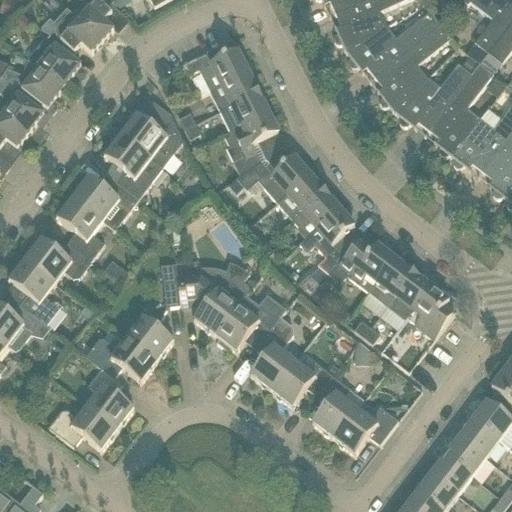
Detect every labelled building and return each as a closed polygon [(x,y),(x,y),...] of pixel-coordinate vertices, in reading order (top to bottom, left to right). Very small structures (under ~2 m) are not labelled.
[(104,26),(116,13),(102,0),(79,0),(78,1),(90,12),(79,24),(103,46),(114,34),(104,26)] [(148,0),(154,12),(175,0),(148,0)] [(375,0),(313,0),(314,1),(315,3),(317,4),(319,4),(321,4),(327,1),(335,18),(375,0)] [(380,17),(416,0),(375,0),(335,18),(343,36),(337,38),(335,40),(334,42),(334,44),(334,46),(336,48),(338,49),(340,50),(342,49),(346,56),(386,31),(380,17)] [(462,0),(467,9),(477,0),(462,0)] [(488,58),(511,27),(511,0),(477,0),(467,9),(467,10),(471,7),(493,24),(475,48),(488,58)] [(49,24),(41,33),(50,41),(54,37),(56,39),(55,40),(60,44),(74,58),(82,49),(92,58),(103,46),(79,24),(67,13),(54,28),(49,24)] [(375,82),(441,30),(430,17),(396,44),(386,31),(346,56),(351,63),(349,64),(348,66),(348,68),(349,70),(350,72),(352,73),(354,73),(356,73),(358,72),(363,68),(375,82)] [(511,27),(488,58),(502,69),(511,55),(511,27)] [(418,71),(451,44),(441,30),(375,82),(387,97),(382,102),(380,103),(379,106),(380,108),(381,110),(382,111),(385,112),(387,112),(389,111),(394,117),(427,83),(418,71)] [(81,70),(71,62),(55,50),(44,43),(28,64),(38,72),(64,92),(81,70)] [(199,76),(205,86),(210,96),(248,77),(237,56),(212,69),(207,59),(185,70),(190,80),(199,76)] [(64,92),(38,72),(28,64),(22,79),(8,74),(2,82),(15,93),(18,89),(22,93),(22,94),(47,114),(64,92)] [(494,79),(493,79),(480,68),(471,79),(472,79),(429,135),(444,147),(440,152),(439,154),(439,156),(439,158),(440,160),(442,161),(444,162),(446,162),(448,161),(449,160),(452,161),(481,124),(467,114),(494,79)] [(472,79),(471,79),(458,69),(440,93),(427,83),(394,117),(400,122),(399,124),(399,126),(400,128),(401,130),(403,131),(406,131),(408,131),(410,129),(414,124),(429,135),(472,79)] [(258,98),(248,77),(210,96),(220,117),(232,111),(258,98)] [(0,97),(4,102),(0,107),(0,119),(1,121),(27,141),(37,128),(44,119),(34,111),(18,99),(17,100),(12,97),(15,93),(2,82),(0,83),(0,97)] [(232,111),(220,117),(230,137),(242,131),(268,118),(258,98),(232,111)] [(483,177),(511,138),(511,110),(494,134),(481,124),(452,161),(454,163),(453,165),(453,167),(453,169),(454,171),(456,172),(458,173),(460,173),(462,172),(464,171),(468,165),(483,177)] [(190,118),(180,124),(185,134),(196,129),(190,118)] [(253,151),(258,149),(278,139),(268,118),(242,131),(230,137),(224,140),(236,166),(233,167),(240,182),(261,167),(253,151)] [(136,120),(120,141),(152,165),(163,174),(177,155),(184,146),(182,143),(180,138),(171,120),(164,124),(155,135),(138,121),(138,120),(137,119),(136,120)] [(27,141),(1,121),(0,122),(0,154),(7,146),(17,154),(27,141)] [(201,140),(196,129),(185,134),(190,145),(201,140)] [(511,138),(483,177),(498,189),(494,194),(493,196),(493,198),(493,200),(495,202),(497,203),(499,203),(501,203),(503,201),(506,203),(511,194),(511,138)] [(163,174),(152,165),(120,141),(104,162),(105,163),(106,162),(123,176),(115,186),(139,205),(163,174)] [(278,208),(309,180),(294,163),(273,181),(261,167),(240,182),(237,184),(244,192),(247,196),(258,186),(278,208)] [(293,225),(324,197),(309,180),(278,208),(293,225)] [(115,236),(139,205),(115,186),(108,197),(90,183),(91,182),(89,181),(73,203),(104,227),(115,236)] [(237,184),(229,190),(237,199),(244,192),(237,184)] [(324,197),(293,225),(301,234),(310,225),(317,234),(339,214),(332,206),(336,203),(328,194),(324,197)] [(93,240),(104,227),(73,203),(56,225),(57,226),(58,225),(76,238),(68,249),(91,267),(105,249),(93,240)] [(346,262),(361,245),(350,236),(355,232),(339,214),(317,234),(324,242),(314,251),(326,264),(318,271),(329,280),(346,262)] [(266,248),(259,239),(252,231),(242,239),(257,256),(266,248)] [(91,267),(68,249),(60,259),(42,245),(43,244),(42,243),(25,265),(56,289),(64,278),(73,284),(79,284),(91,267)] [(361,245),(329,280),(340,290),(347,281),(369,298),(395,265),(385,257),(389,253),(380,246),(372,255),(361,245)] [(274,257),(266,248),(257,256),(265,265),(274,257)] [(9,286),(8,287),(10,288),(10,287),(13,289),(28,300),(20,311),(40,326),(50,334),(63,317),(62,311),(56,306),(51,306),(46,302),(56,289),(25,265),(9,286)] [(387,312),(413,278),(395,265),(369,298),(387,312)] [(199,267),(175,270),(181,311),(181,312),(196,311),(202,316),(195,326),(215,341),(239,311),(246,302),(245,301),(247,299),(245,296),(242,293),(239,290),(236,288),(233,286),(228,283),(224,282),(221,280),(217,279),(213,279),(209,278),(205,278),(201,279),(200,279),(199,267)] [(175,270),(161,272),(167,313),(181,311),(175,270)] [(406,325),(431,292),(413,278),(387,312),(406,325)] [(310,279),(298,290),(310,300),(319,290),(318,289),(311,280),(310,279)] [(434,346),(455,318),(457,317),(447,309),(449,307),(431,292),(406,325),(434,346)] [(239,311),(215,341),(220,345),(218,348),(228,356),(231,353),(236,357),(251,339),(260,346),(261,346),(271,334),(272,334),(278,326),(281,323),(286,316),(267,301),(259,312),(253,321),(239,311)] [(17,356),(40,326),(20,311),(12,321),(0,311),(0,344),(8,351),(16,357),(17,356)] [(172,345),(157,334),(155,333),(162,324),(149,314),(126,343),(157,367),(174,345),(173,344),(172,345)] [(265,362),(251,381),(272,397),(295,366),(282,356),(289,347),(294,341),(292,332),(281,323),(278,326),(272,334),(271,334),(261,346),(260,346),(254,354),(265,362)] [(364,343),(371,333),(362,326),(354,336),(364,343)] [(373,350),(380,340),(371,333),(364,343),(373,350)] [(157,367),(126,343),(118,355),(104,344),(99,345),(86,362),(93,369),(101,375),(102,374),(115,384),(115,383),(123,373),(140,387),(139,388),(141,389),(157,367)] [(0,366),(0,361),(8,351),(0,344),(0,379),(6,371),(0,366)] [(295,366),(272,397),(292,413),(307,394),(317,402),(333,381),(315,368),(309,376),(295,366)] [(496,397),(488,407),(510,424),(511,425),(511,377),(506,373),(495,388),(491,393),(496,397)] [(123,389),(115,383),(115,384),(102,374),(101,375),(88,391),(97,398),(87,411),(118,435),(134,414),(133,413),(132,413),(115,400),(123,389)] [(327,410),(313,429),(334,445),(358,414),(364,405),(351,395),(333,381),(317,402),(327,410)] [(488,407),(474,425),(500,445),(511,429),(511,425),(510,424),(488,407)] [(118,435),(87,411),(78,423),(64,413),(49,433),(74,453),(83,441),(102,456),(118,435)] [(358,414),(334,445),(355,461),(369,442),(380,450),(398,427),(380,412),(371,424),(358,414)] [(500,445),(474,425),(460,443),(486,463),(500,445)] [(486,463),(460,443),(446,462),(472,481),(486,463)] [(472,481),(446,462),(432,480),(458,500),(472,481)] [(18,511),(20,509),(1,494),(6,488),(0,483),(0,481),(8,472),(0,465),(0,511),(18,511)] [(448,511),(458,500),(432,480),(418,498),(436,511),(448,511)] [(509,509),(511,505),(511,488),(501,503),(509,509)] [(37,511),(35,510),(43,499),(33,491),(20,509),(18,511),(37,511)] [(436,511),(418,498),(407,511),(436,511)] [(506,511),(509,509),(501,503),(493,511),(506,511)]
